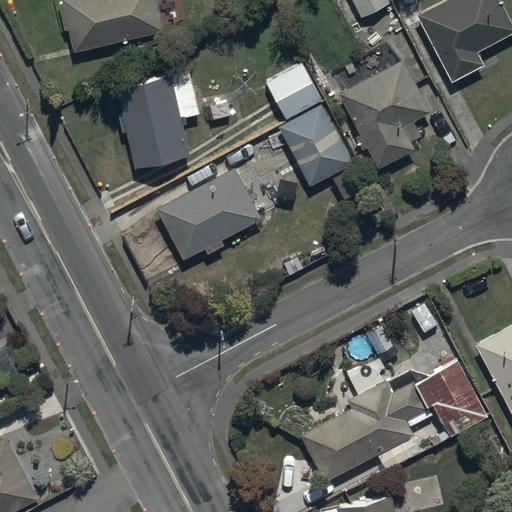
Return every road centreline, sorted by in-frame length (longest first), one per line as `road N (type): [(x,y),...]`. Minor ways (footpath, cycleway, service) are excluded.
road 1 (residential): [(135,400),(511,201)]
road 2 (tertiary): [(135,400),(0,147)]
road 3 (tertiary): [(193,511),(135,400)]
